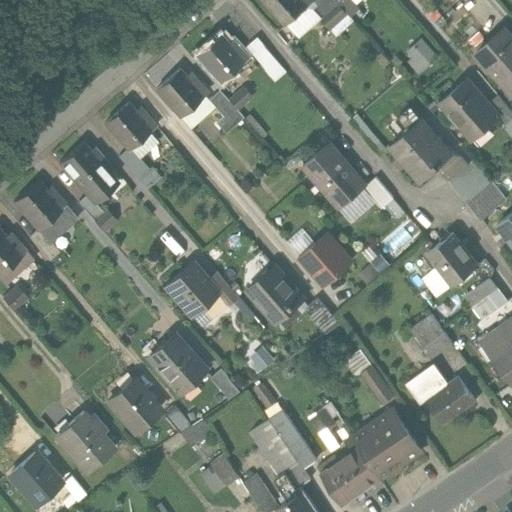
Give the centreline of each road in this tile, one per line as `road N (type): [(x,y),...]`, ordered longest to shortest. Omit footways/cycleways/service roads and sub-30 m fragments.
road 1 (residential): [(233,0),(389,190),(464,224),(511,285)]
road 2 (residential): [(0,177),(208,0)]
